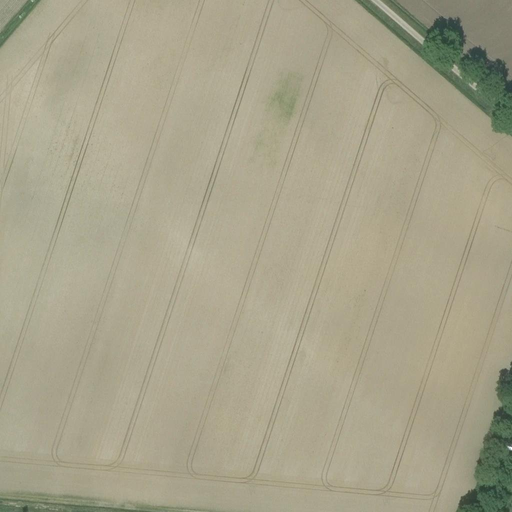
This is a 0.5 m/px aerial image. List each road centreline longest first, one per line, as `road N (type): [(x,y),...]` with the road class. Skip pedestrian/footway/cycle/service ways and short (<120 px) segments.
road 1 (unclassified): [(511,119),(373,0)]
road 2 (track): [(0,495),(169,511)]
